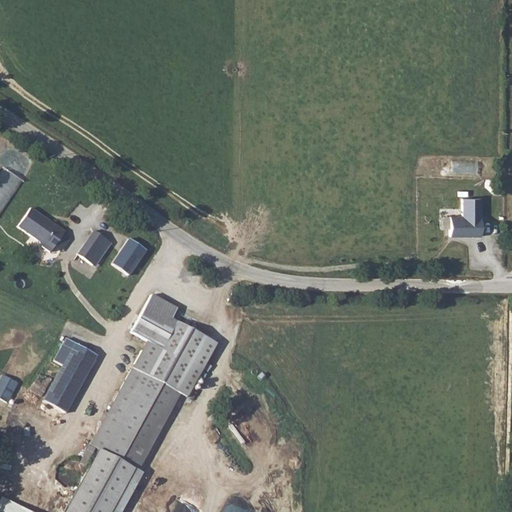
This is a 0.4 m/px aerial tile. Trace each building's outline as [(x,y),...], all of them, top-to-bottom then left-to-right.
[(0,174),(0,213),(23,181),(5,168),(0,174)] [(482,238),(481,199),(463,199),(463,218),(452,218),(451,236),(482,238)] [(48,252),(52,246),(59,251),(67,239),(60,234),(63,231),(54,225),(53,227),(41,218),(43,216),(29,206),(15,226),(40,244),(39,246),(48,252)] [(461,208),(441,207),(440,229),(448,229),(449,215),(461,215),(461,208)] [(76,254),(93,266),(108,244),(92,232),(76,254)] [(146,250),(129,238),(111,263),(129,275),(146,250)] [(147,340),(132,367),(180,392),(189,397),(218,342),(173,319),(179,307),(150,292),(130,331),(147,340)] [(99,354),(65,337),(55,361),(61,365),(45,401),(67,414),(99,354)] [(96,449),(132,469),(136,471),(180,392),(132,367),(88,445),(96,449)] [(2,375),(0,379),(0,397),(8,402),(18,384),(2,375)] [(148,511),(171,511),(197,440),(176,433),(148,511)] [(107,511),(132,469),(96,449),(60,511),(107,511)] [(26,511),(1,500),(0,501),(0,511),(26,511)] [(249,511),(251,509),(232,500),(226,511),(249,511)]
